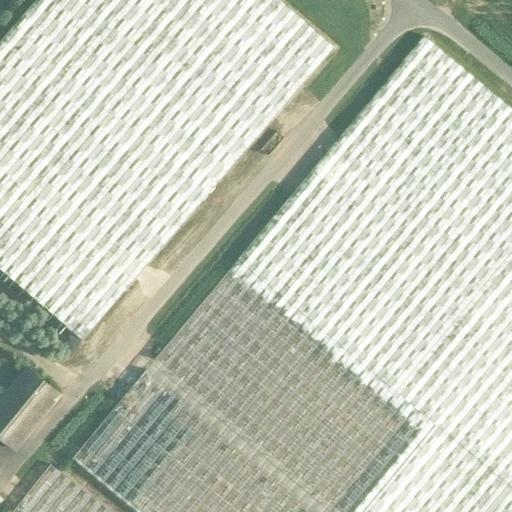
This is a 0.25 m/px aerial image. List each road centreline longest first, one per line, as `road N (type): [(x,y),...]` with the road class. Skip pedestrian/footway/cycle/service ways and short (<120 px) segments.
road 1 (unclassified): [(0,303),(70,365),(112,365),(413,3)]
road 2 (unclassified): [(511,84),(413,3)]
